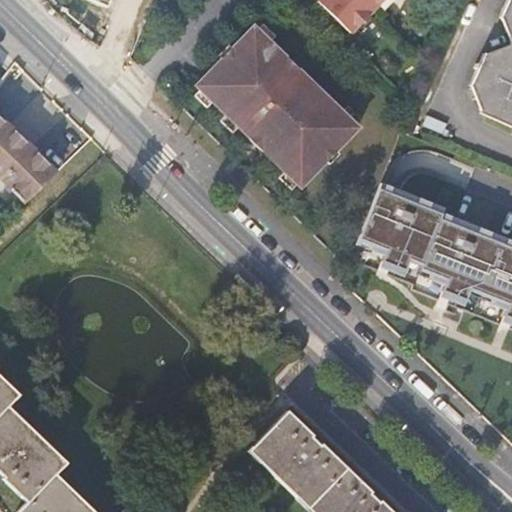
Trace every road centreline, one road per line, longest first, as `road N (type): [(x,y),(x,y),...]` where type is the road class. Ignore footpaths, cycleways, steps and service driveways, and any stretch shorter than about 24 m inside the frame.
road 1 (secondary): [(511,498),(112,109)]
road 2 (secondary): [(112,109),(0,1)]
road 3 (residential): [(112,109),(215,0)]
